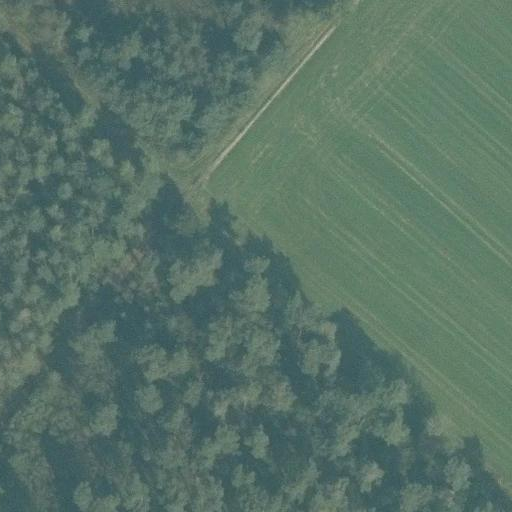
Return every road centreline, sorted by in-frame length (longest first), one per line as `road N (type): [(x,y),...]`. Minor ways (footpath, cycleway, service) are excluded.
road 1 (track): [(0,40),(511,501)]
road 2 (track): [(349,0),(0,410)]
